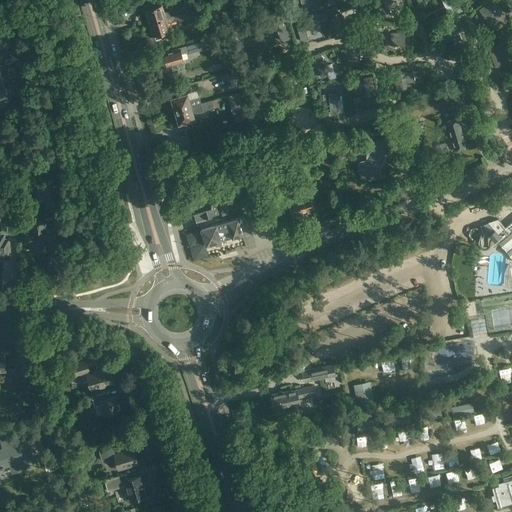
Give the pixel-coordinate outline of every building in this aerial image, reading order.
[(311,8),(308,0),(300,0),(303,10),(311,8)] [(399,5),(398,3),(397,1),(398,0),(382,0),(385,5),(384,5),(385,8),(386,8),(387,11),(389,10),(399,5)] [(495,0),(493,0),(479,9),(489,25),(505,16),(495,0)] [(209,16),(218,13),(221,12),(218,2),(201,7),(204,17),(209,16)] [(149,24),(170,17),(170,16),(168,11),(164,12),(162,5),(156,7),(154,3),(146,5),(147,9),(146,10),(146,11),(145,12),(146,17),(148,17),(149,18),(147,19),(149,24)] [(173,9),(175,16),(188,12),(186,5),(180,7),(173,9)] [(172,17),(170,17),(149,24),(150,27),(151,26),(151,28),(150,30),(152,33),(153,34),(153,35),(155,35),(156,39),(161,37),(160,33),(169,31),(167,23),(197,15),(195,10),(188,12),(175,16),(172,17)] [(325,12),(314,15),(316,22),(327,19),(325,12)] [(338,12),(331,14),(337,37),(344,35),(338,12)] [(317,35),(316,31),(313,18),(305,20),(310,41),(318,39),(317,35)] [(449,25),(437,30),(443,43),(454,38),(457,46),(464,43),(457,27),(451,29),(449,25)] [(391,32),(391,45),(405,45),(405,32),(391,32)] [(173,51),(163,53),(165,59),(164,61),(165,63),(166,64),(167,65),(177,63),(178,67),(183,65),(182,61),(183,61),(181,53),(187,52),(187,53),(199,50),(197,43),(173,50),(173,51)] [(502,43),(488,48),(496,67),(510,61),(502,43)] [(348,48),(351,55),(357,53),(355,45),(348,48)] [(354,64),(351,55),(348,48),(348,47),(344,48),(341,50),(346,67),(350,66),(354,64)] [(325,66),(324,62),(321,53),(314,55),(322,78),(328,76),(325,66)] [(310,58),(303,60),(306,68),(311,66),(311,63),(310,58)] [(407,72),(403,73),(399,74),(402,87),(416,84),(413,71),(407,72)] [(226,93),(238,90),(233,73),(221,76),(226,93)] [(372,76),(363,77),(367,99),(376,97),(372,76)] [(336,81),(336,88),(346,87),(346,80),(336,81)] [(4,86),(0,87),(0,106),(8,104),(7,98),(8,98),(4,86)] [(448,90),(405,103),(408,113),(409,118),(453,106),(448,90)] [(330,114),(338,113),(337,92),(328,93),(330,114)] [(173,105),(175,112),(191,107),(201,104),(202,104),(201,103),(199,96),(198,97),(189,100),(187,93),(177,96),(175,93),(172,94),(172,98),(171,98),(171,100),(170,100),(172,106),(173,105)] [(202,104),(201,104),(203,111),(214,108),(211,100),(202,104)] [(354,104),(355,111),(362,110),(361,103),(354,104)] [(408,113),(405,103),(397,105),(400,115),(408,113)] [(194,119),(193,114),(203,111),(201,104),(191,107),(175,112),(177,117),(175,117),(177,123),(178,122),(179,124),(180,126),(188,124),(187,121),(194,119)] [(233,115),(245,112),(242,105),(231,109),(233,115)] [(457,117),(446,120),(455,148),(466,144),(457,117)] [(397,129),(388,132),(392,148),(401,145),(397,129)] [(359,165),(359,169),(360,173),(363,176),(366,178),(371,179),(375,178),(378,176),(381,172),(379,165),(384,155),(392,153),(387,137),(371,141),(373,149),(370,150),(367,155),(368,159),(361,161),(359,165)] [(446,142),(439,144),(442,153),(449,150),(446,142)] [(237,176),(240,187),(247,185),(243,174),(237,176)] [(340,186),(332,188),(337,206),(345,204),(340,186)] [(249,205),(244,187),(235,190),(236,195),(227,197),(230,208),(239,205),(240,210),(248,208),(248,206),(249,205)] [(223,194),(217,195),(223,215),(229,214),(223,194)] [(310,197),(289,203),(295,220),(304,217),(302,211),(313,207),(310,197)] [(203,202),(192,205),(196,220),(217,214),(214,200),(211,201),(210,198),(202,200),(203,202)] [(260,212),(249,215),(252,227),(263,225),(260,212)] [(241,218),(238,217),(228,219),(228,217),(216,220),(216,221),(212,222),(206,223),(200,225),(201,229),(206,245),(214,242),(215,242),(216,246),(222,245),(220,240),(242,234),(241,231),(249,229),(245,217),(241,218)] [(14,218),(6,219),(7,234),(16,233),(14,218)] [(47,221),(30,221),(30,231),(25,231),(26,243),(30,243),(30,251),(47,250),(47,240),(59,240),(59,226),(47,226),(47,221)] [(494,237),(493,235),(484,235),(481,237),(481,242),(483,245),(494,246),(499,242),(511,257),(511,221),(498,234),(494,237)] [(1,235),(0,235),(0,257),(3,257),(2,247),(9,247),(8,239),(1,240),(1,235)] [(471,345),(486,344),(485,327),(470,327),(471,345)] [(427,361),(426,351),(419,352),(420,363),(427,361)] [(34,373),(33,360),(20,361),(21,374),(34,373)] [(86,361),(66,367),(69,376),(80,372),(84,388),(90,386),(91,389),(114,382),(110,368),(87,374),(86,371),(89,370),(86,361)] [(47,364),(39,366),(42,376),(50,374),(47,364)] [(336,376),(334,364),(302,370),(304,383),(336,376)] [(274,409),(301,404),(300,398),(316,394),(314,385),(271,394),(274,409)] [(107,391),(92,396),(95,406),(100,405),(103,415),(122,409),(118,395),(109,398),(107,391)] [(44,398),(34,401),(36,408),(46,405),(44,398)] [(38,421),(40,427),(49,424),(48,419),(38,421)] [(481,430),(481,420),(472,421),(473,431),(481,430)] [(449,427),(451,432),(461,429),(459,424),(449,427)] [(17,435),(8,438),(11,448),(7,449),(7,448),(3,449),(0,450),(0,467),(11,464),(13,472),(29,467),(27,461),(33,459),(28,442),(20,444),(17,435)] [(113,446),(99,450),(102,460),(111,458),(112,462),(116,461),(119,469),(138,464),(134,448),(115,453),(113,446)] [(468,458),(470,468),(480,466),(478,456),(468,458)] [(107,491),(116,489),(126,486),(131,501),(146,496),(142,483),(144,482),(141,475),(128,479),(126,474),(113,478),(104,480),(107,491)] [(493,493),(491,494),(493,500),(495,499),(497,507),(511,502),(511,475),(503,478),(504,484),(492,487),(493,493)] [(407,497),(418,495),(416,483),(405,485),(407,497)] [(61,511),(59,503),(47,506),(48,511),(61,511)]
